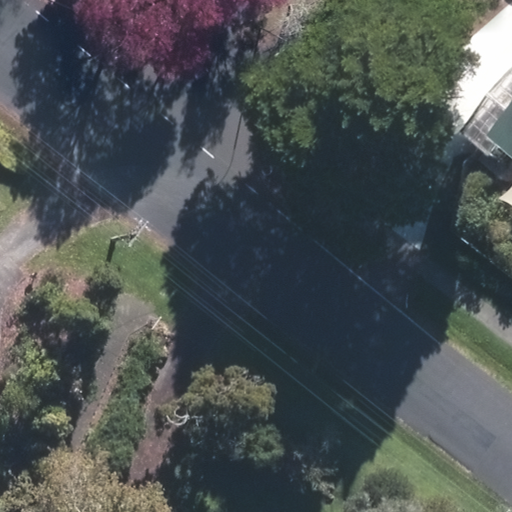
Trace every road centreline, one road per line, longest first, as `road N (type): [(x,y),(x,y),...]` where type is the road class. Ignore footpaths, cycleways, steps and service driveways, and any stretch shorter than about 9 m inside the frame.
road 1 (residential): [(159,171),(511,441)]
road 2 (residential): [(394,0),(159,171)]
road 3 (residential): [(80,107),(239,0)]
